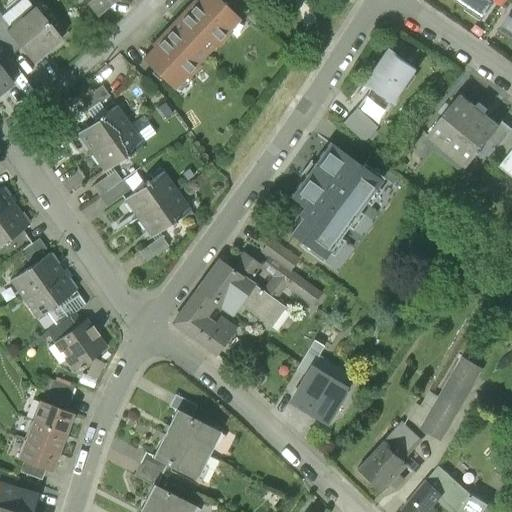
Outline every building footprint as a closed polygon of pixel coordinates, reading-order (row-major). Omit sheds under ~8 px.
[(83,0),(96,15),(114,0),(83,0)] [(194,0),(193,0),(151,45),(153,47),(142,59),(173,88),(184,75),(187,78),(199,65),(196,63),(215,43),(217,45),(229,32),(227,30),(238,18),(219,0),(197,0),(196,1),(194,0)] [(460,0),(469,6),(466,10),(480,19),(492,2),(489,0),(460,0)] [(60,37),(36,9),(23,19),(21,17),(10,27),(7,30),(13,37),(32,60),(60,37)] [(0,13),(1,13),(0,12),(0,43),(1,46),(13,37),(7,30),(10,27),(0,14),(0,13)] [(511,14),(502,28),(511,34),(511,14)] [(415,69),(387,50),(364,83),(392,103),(415,69)] [(0,64),(0,93),(14,82),(0,64)] [(102,85),(80,100),(87,110),(108,95),(102,85)] [(460,95),(428,135),(467,167),(489,139),(499,126),(498,125),(484,114),(487,110),(478,103),(475,107),(460,95)] [(98,117),(77,133),(90,152),(129,124),(116,105),(102,115),(101,114),(98,117)] [(375,127),(356,108),(342,122),(359,139),(362,141),(375,127)] [(501,121),(498,125),(499,126),(489,139),(499,146),(511,129),(501,121)] [(359,139),(343,123),(334,131),(351,147),(359,139)] [(129,124),(90,152),(103,171),(126,155),(127,157),(130,154),(129,153),(143,143),(129,124)] [(499,146),(495,151),(505,159),(511,149),(511,128),(511,129),(499,146)] [(298,246),(321,263),(384,178),(365,164),(362,167),(329,143),(289,197),(302,207),(297,214),(301,217),(288,234),(301,243),(298,246)] [(511,149),(505,159),(506,160),(502,164),(511,171),(511,149)] [(114,170),(92,186),(99,195),(121,180),(114,170)] [(163,171),(124,199),(137,218),(176,190),(163,171)] [(121,180),(99,195),(106,205),(128,190),(121,180)] [(2,186),(0,187),(0,215),(15,205),(2,186)] [(176,190),(137,218),(150,237),(173,221),(174,222),(177,220),(176,219),(190,209),(176,190)] [(15,205),(0,215),(0,243),(4,241),(4,243),(7,241),(6,239),(28,224),(15,205)] [(161,236),(139,252),(146,261),(168,246),(161,236)] [(38,238),(20,251),(27,261),(41,251),(45,248),(38,238)] [(274,278),(263,292),(259,289),(257,291),(251,287),(239,304),(270,326),(284,307),(274,300),(285,285),(312,305),(320,294),(288,271),(297,260),(291,256),(284,251),(280,248),(277,246),(270,240),(262,251),(269,257),(261,268),(274,278)] [(45,255),(41,251),(27,261),(30,265),(27,268),(26,267),(23,269),(24,270),(9,280),(23,299),(62,271),(49,252),(45,255)] [(232,270),(219,260),(197,290),(213,301),(224,310),(232,299),(239,304),(251,287),(253,285),(247,281),(258,265),(244,254),(232,270)] [(62,271),(23,299),(36,318),(50,307),(51,309),(54,307),(53,306),(75,290),(62,271)] [(213,326),(202,317),(213,301),(197,290),(173,323),(214,353),(232,330),(218,320),(213,326)] [(78,294),(60,307),(67,317),(74,312),(85,304),(78,294)] [(67,317),(46,332),(53,342),(81,322),(74,312),(67,317)] [(81,322),(53,342),(74,370),(79,367),(80,368),(84,366),(83,364),(105,348),(97,336),(98,335),(91,325),(90,326),(85,319),(81,322)] [(306,375),(311,366),(323,346),(313,340),(296,369),(306,375)] [(347,387),(311,366),(306,375),(289,403),(324,424),(347,387)] [(455,375),(424,428),(439,437),(469,384),(455,375)] [(74,388),(53,380),(49,391),(70,399),(74,388)] [(49,391),(45,402),(67,410),(71,400),(70,399),(49,391)] [(196,406),(175,395),(168,407),(175,411),(176,409),(191,417),(196,406)] [(45,402),(39,400),(32,420),(66,433),(73,413),(67,410),(45,402)] [(191,417),(176,409),(175,411),(164,433),(208,455),(220,431),(191,417)] [(66,433),(32,420),(24,439),(59,452),(66,433)] [(399,425),(383,441),(401,458),(416,441),(399,425)] [(208,455),(164,433),(153,455),(152,456),(167,464),(196,478),(208,455)] [(59,452),(24,439),(17,458),(23,460),(45,469),(51,471),(59,452)] [(383,441),(357,470),(382,492),(407,464),(401,458),(383,441)] [(153,455),(146,452),(140,464),(161,475),(167,464),(152,456),(153,455)] [(473,457),(458,474),(477,489),(492,472),(473,457)] [(45,469),(23,460),(19,472),(41,480),(45,469)] [(441,463),(401,510),(403,511),(426,511),(449,487),(449,486),(457,476),(441,463)] [(161,475),(140,464),(134,475),(152,485),(153,484),(156,485),(161,475)] [(19,478),(0,470),(0,485),(15,490),(19,478)] [(156,485),(153,484),(152,485),(141,508),(149,511),(193,511),(196,506),(156,485)] [(15,490),(0,485),(0,511),(31,511),(36,496),(15,490)] [(511,503),(511,489),(508,487),(499,500),(503,503),(502,503),(509,508),(511,503)] [(489,494),(479,510),(482,511),(497,511),(502,503),(503,503),(499,500),(489,494)]
